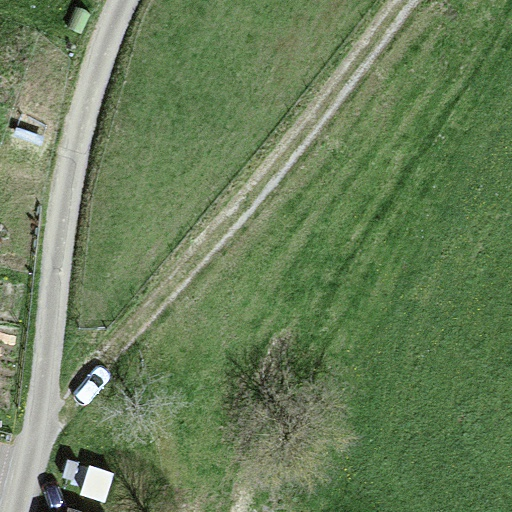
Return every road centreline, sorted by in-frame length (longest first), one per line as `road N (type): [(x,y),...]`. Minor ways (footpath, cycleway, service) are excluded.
road 1 (track): [(410,0),(35,445)]
road 2 (unclassified): [(124,0),(91,72),(63,206),(35,445),(15,511)]
